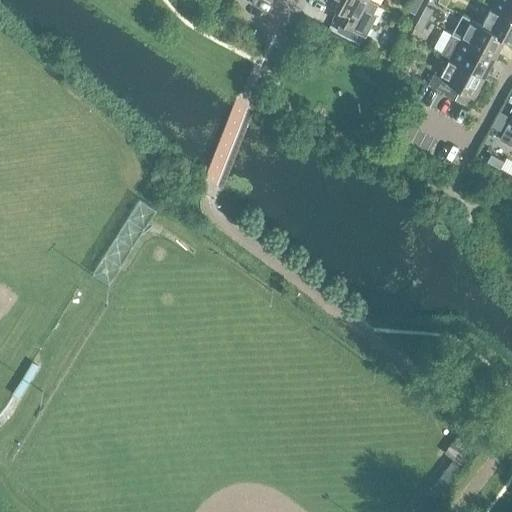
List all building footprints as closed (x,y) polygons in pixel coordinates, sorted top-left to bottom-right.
[(370,0),(326,0),(325,1),(339,9),(333,19),(374,41),(375,38),(367,34),(377,15),(374,13),(379,4),(370,0)] [(421,3),(416,0),(412,0),(407,10),(415,14),(421,3)] [(511,0),(495,0),(492,6),(511,16),(511,0)] [(420,17),(428,21),(434,10),(426,5),(420,17)] [(472,19),(471,19),(505,37),(504,38),(511,42),(511,16),(492,6),(482,24),(472,19)] [(471,19),(462,15),(452,34),(495,56),(504,38),(505,37),(471,19)] [(428,21),(420,17),(414,28),(422,32),(428,21)] [(495,56),(452,34),(442,53),(451,57),(451,58),(485,76),(495,56)] [(485,76),(451,58),(440,77),(434,74),(428,85),(455,99),(461,88),(474,95),(485,76)] [(507,115),(500,111),(494,124),(501,128),(507,115)] [(511,115),(500,139),(511,145),(511,115)] [(504,161),(492,154),(488,161),(500,168),(504,161)] [(32,361),(12,393),(19,397),(38,365),(32,361)] [(456,437),(445,452),(463,466),(475,451),(456,437)] [(411,511),(427,511),(462,467),(452,460),(411,511)]
